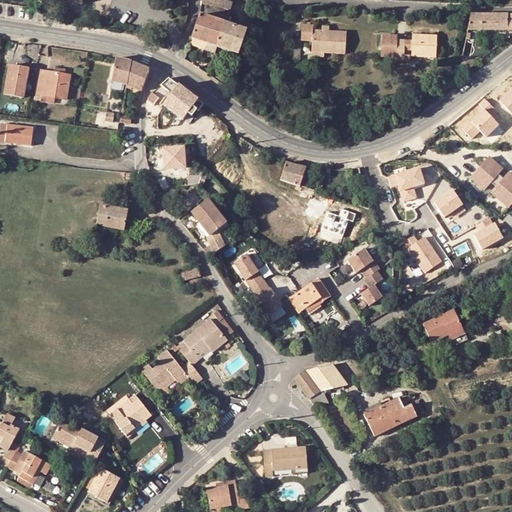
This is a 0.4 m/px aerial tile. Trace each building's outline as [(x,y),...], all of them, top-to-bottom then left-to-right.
[(230,10),(232,3),(222,0),(221,0),(220,7),(222,8),(230,10)] [(244,13),(252,17),(256,5),(247,5),(244,13)] [(218,21),(225,24),(230,10),(222,8),(218,21)] [(511,14),(478,15),(479,30),(511,29),(511,14)] [(191,39),(217,48),(225,24),(218,21),(204,16),(199,15),(191,39)] [(467,30),(479,30),(478,15),(470,15),(467,30)] [(217,48),(239,55),(247,31),(225,24),(217,48)] [(346,32),(328,31),(322,30),(312,30),(312,26),(302,25),(301,36),(294,35),(292,55),(300,56),(301,41),(312,42),(311,52),(324,53),(345,54),(346,32)] [(396,40),(396,36),(385,35),(382,57),(395,57),(395,60),(403,60),(404,40),(396,40)] [(428,57),(435,58),(436,36),(412,35),(412,40),(411,56),(428,57)] [(412,40),(404,40),(403,60),(411,61),(411,56),(412,40)] [(470,44),(464,43),(462,54),(466,55),(469,55),(470,44)] [(121,59),(115,58),(111,82),(126,86),(131,62),(126,61),(121,59)] [(126,86),(141,91),(149,70),(132,63),(131,62),(126,86)] [(4,96),(23,99),(24,92),(25,84),(28,69),(15,67),(15,70),(9,68),(4,96)] [(70,77),(64,75),(54,74),(41,72),(37,96),(42,96),(55,99),(66,100),(70,77)] [(188,119),(202,104),(168,79),(146,102),(152,106),(155,102),(160,107),(162,105),(182,121),(185,117),(188,119)] [(511,87),(499,100),(511,113),(511,87)] [(42,96),(41,102),(40,102),(54,105),(55,99),(42,96)] [(484,98),(459,124),(473,138),(480,131),(487,137),(500,124),(489,114),(495,109),(484,98)] [(106,113),(104,121),(113,123),(114,114),(106,113)] [(121,116),(119,124),(129,125),(130,117),(121,116)] [(0,143),(29,148),(32,130),(0,125),(0,143)] [(164,171),(188,169),(186,148),(162,149),(163,156),(163,167),(164,171)] [(488,155),(469,177),(483,191),(503,168),(488,155)] [(223,164),(213,173),(228,190),(237,182),(223,164)] [(285,164),(280,181),(300,187),(305,169),(285,164)] [(406,167),(394,170),(403,202),(417,198),(413,188),(426,184),(420,166),(407,170),(406,167)] [(190,186),(197,185),(201,175),(189,175),(190,186)] [(490,195),(508,210),(511,205),(511,179),(506,175),(490,195)] [(445,217),(464,204),(452,188),(434,201),(445,217)] [(209,246),(203,251),(209,258),(224,247),(219,237),(216,232),(225,226),(205,199),(189,213),(208,238),(205,241),(209,246)] [(94,225),(123,229),(127,212),(98,206),(94,225)] [(474,234),(483,249),(504,238),(495,222),(493,224),(490,218),(475,226),(479,232),(474,234)] [(224,247),(228,244),(222,235),(219,237),(224,247)] [(409,248),(416,256),(429,246),(423,238),(409,248)] [(415,265),(409,270),(418,283),(426,278),(423,274),(441,262),(429,246),(416,256),(411,259),(415,265)] [(363,247),(346,259),(355,273),(373,260),(363,247)] [(247,253),(233,262),(245,280),(253,291),(256,289),(260,294),(256,296),(267,316),(284,305),(272,286),(268,288),(265,283),(266,281),(259,272),(261,270),(247,253)] [(177,275),(180,283),(199,277),(196,268),(177,275)] [(320,302),(323,306),(332,300),(319,281),(289,301),(298,316),(303,313),(320,302)] [(374,284),(360,293),(369,306),(383,298),(374,284)] [(303,313),(306,317),(323,306),(320,302),(303,313)] [(423,324),(432,343),(448,336),(450,340),(465,333),(454,310),(423,324)] [(234,332),(217,311),(214,313),(230,335),(234,332)] [(183,345),(177,349),(191,368),(197,365),(194,360),(207,351),(210,356),(211,357),(226,346),(210,324),(181,343),(183,345)] [(194,360),(197,365),(210,356),(207,351),(194,360)] [(158,396),(159,396),(165,391),(163,387),(175,380),(177,384),(180,389),(190,383),(193,389),(203,384),(191,368),(183,373),(168,354),(159,359),(162,365),(151,372),(149,368),(142,373),(158,396)] [(330,366),(304,372),(295,379),(309,401),(321,393),(345,386),(330,366)] [(373,372),(374,379),(387,377),(386,369),(373,372)] [(240,376),(233,381),(240,390),(247,385),(240,376)] [(165,391),(177,384),(175,380),(163,387),(165,391)] [(169,396),(165,391),(159,396),(162,401),(169,396)] [(321,393),(309,401),(315,410),(327,403),(321,393)] [(129,400),(126,396),(105,409),(109,414),(117,409),(118,411),(124,407),(122,404),(129,400)] [(374,437),(422,414),(416,402),(409,406),(406,399),(400,402),(399,399),(393,402),(391,398),(365,412),(366,414),(362,416),(374,437)] [(133,433),(130,429),(144,421),(150,417),(139,402),(133,406),(129,400),(122,404),(124,407),(118,411),(117,409),(109,414),(124,438),(133,433)] [(0,465),(0,466),(7,470),(17,452),(10,448),(20,431),(12,426),(17,419),(8,413),(1,424),(0,423),(0,435),(1,436),(5,439),(1,446),(9,450),(0,465)] [(91,468),(96,459),(105,444),(96,439),(98,436),(82,427),(80,431),(62,420),(53,435),(88,454),(85,460),(83,464),(91,468)] [(146,424),(144,421),(130,429),(133,433),(146,424)] [(72,449),(70,452),(85,460),(88,454),(53,435),(51,438),(72,449)] [(306,469),(304,449),(296,450),(290,450),(262,452),(264,477),(272,477),(272,476),(272,472),(290,470),(306,469)] [(23,455),(17,452),(7,470),(20,478),(19,480),(26,484),(33,472),(37,474),(46,479),(53,467),(25,450),(23,455)] [(102,462),(96,459),(91,468),(84,480),(90,484),(87,488),(86,490),(109,501),(120,479),(99,468),(102,462)] [(19,480),(17,484),(27,490),(37,474),(33,472),(26,484),(19,480)] [(226,482),(227,485),(215,487),(205,488),(208,508),(230,505),(238,504),(239,508),(248,507),(244,486),(235,488),(234,481),(226,482)]
